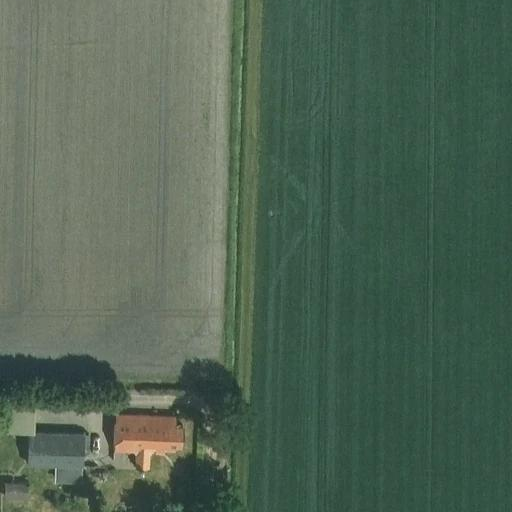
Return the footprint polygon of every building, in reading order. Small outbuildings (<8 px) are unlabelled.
[(8,431),(30,431),(35,431),(36,390),(9,389),(8,431)] [(182,442),(182,425),(176,425),(176,416),(114,414),(113,450),(137,451),(136,466),(148,467),(149,451),(166,451),(166,448),(176,449),(176,442),(182,442)] [(86,433),(35,431),(30,431),(29,465),(55,466),(68,466),(85,467),(86,433)] [(55,466),(55,480),(68,481),(68,466),(55,466)] [(29,482),(5,481),(4,497),(28,498),(29,482)]
